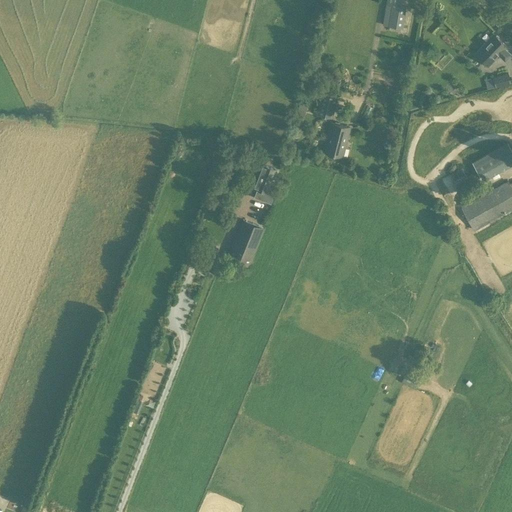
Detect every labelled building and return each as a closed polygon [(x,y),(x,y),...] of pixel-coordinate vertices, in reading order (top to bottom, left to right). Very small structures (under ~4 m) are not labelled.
[(386,0),(383,25),(402,28),(406,6),(400,5),(401,0),(386,0)] [(475,54),(478,56),(477,57),(484,64),(485,63),(488,66),(499,55),(505,60),(510,54),(504,49),(506,46),(500,40),(501,39),(496,35),(495,36),(493,34),(475,54)] [(508,73),(493,77),(493,78),(484,80),(487,90),(511,83),(508,73)] [(321,94),(316,115),(332,118),(337,98),(321,94)] [(331,121),(323,150),(342,155),(349,126),(331,121)] [(511,150),(507,142),(472,162),(482,180),(511,163),(511,150)] [(269,192),(277,169),(261,163),(253,186),(258,188),(254,198),(271,204),(274,194),(269,192)] [(449,174),(458,191),(471,184),(461,167),(449,174)] [(461,207),(473,228),(511,206),(511,182),(510,184),(508,181),(461,207)] [(242,218),(226,257),(248,266),(264,227),(242,218)] [(254,380),(261,382),(265,366),(258,364),(254,380)] [(400,382),(402,383),(415,389),(422,375),(410,370),(406,379),(404,378),(403,377),(400,382)] [(9,499),(6,508),(17,511),(21,503),(9,499)]
